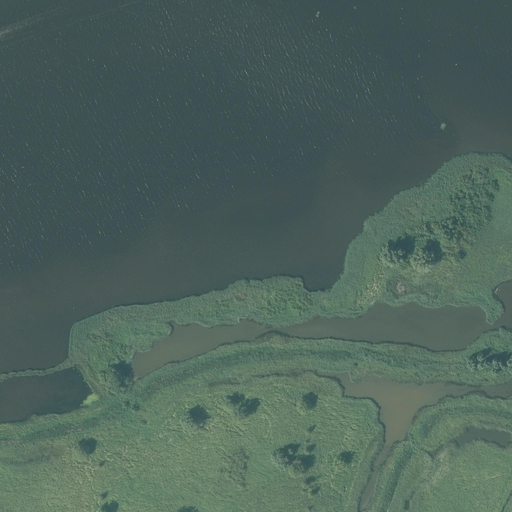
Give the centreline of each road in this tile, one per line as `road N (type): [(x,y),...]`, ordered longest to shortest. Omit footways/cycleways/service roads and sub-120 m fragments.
road 1 (track): [(0,442),(103,419),(159,383),(240,357),(489,364)]
road 2 (track): [(511,418),(464,410),(434,418),(401,460),(381,511)]
